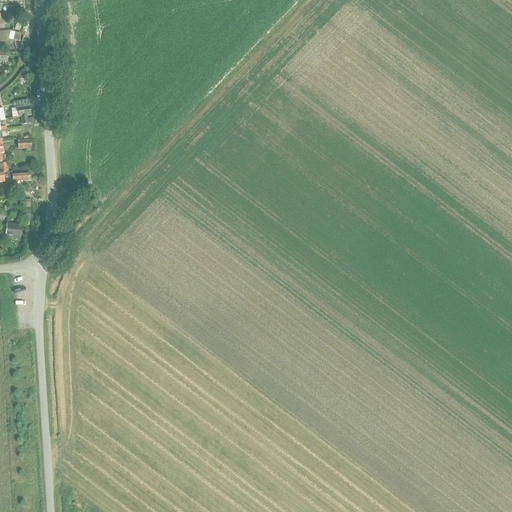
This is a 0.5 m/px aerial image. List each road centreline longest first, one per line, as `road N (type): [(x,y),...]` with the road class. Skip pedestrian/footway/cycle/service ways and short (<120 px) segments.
road 1 (unclassified): [(32,263),(47,244),(52,209),(40,9)]
road 2 (unclassified): [(51,511),(43,280),(32,263)]
